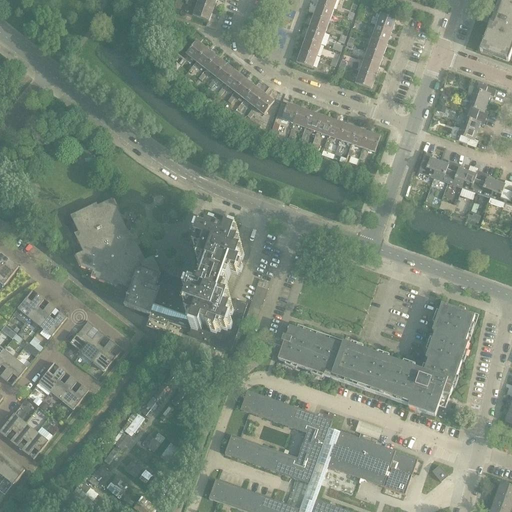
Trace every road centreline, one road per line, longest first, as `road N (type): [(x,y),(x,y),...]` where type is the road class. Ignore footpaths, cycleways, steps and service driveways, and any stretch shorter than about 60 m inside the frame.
road 1 (residential): [(368,245),(192,177),(47,70)]
road 2 (residential): [(466,511),(511,304)]
road 3 (residential): [(383,116),(280,79),(251,57),(237,44),(252,0)]
road 4 (residential): [(511,296),(368,245)]
road 5 (residential): [(368,245),(410,130)]
